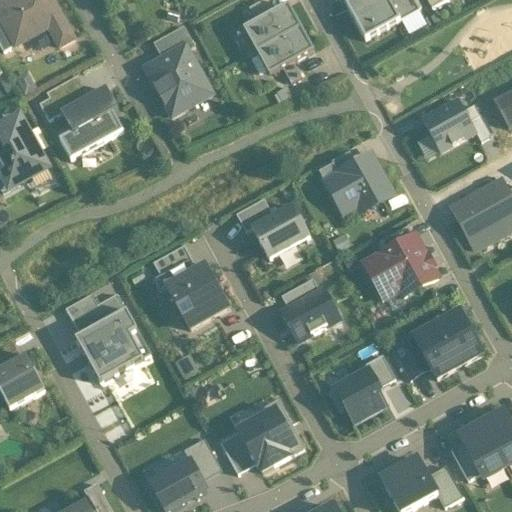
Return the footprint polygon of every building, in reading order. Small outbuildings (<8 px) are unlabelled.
[(50,0),(18,0),(0,10),(0,21),(2,25),(17,51),(50,33),(61,52),(75,45),(50,0)] [(365,0),(346,11),(366,47),(402,27),(387,0),(365,0)] [(411,0),(387,0),(402,27),(421,17),(411,0)] [(425,0),(433,14),(450,5),(447,0),(425,0)] [(289,10),(244,35),(258,59),(302,33),(289,10)] [(20,56),(17,51),(2,25),(0,26),(0,48),(8,63),(20,56)] [(155,48),(163,64),(188,51),(191,57),(197,53),(185,32),(155,48)] [(316,56),(302,33),(258,59),(271,82),(316,56)] [(191,57),(188,51),(163,64),(145,74),(173,124),(215,101),(191,57)] [(79,81),(47,99),(51,104),(41,110),(50,126),(62,119),(92,103),(79,81)] [(92,103),(62,119),(73,139),(61,146),(72,167),(125,137),(115,120),(121,116),(108,94),(92,103)] [(511,96),(495,106),(511,133),(511,132),(511,96)] [(459,106),(423,126),(441,159),(477,139),(465,116),(459,106)] [(475,111),(465,116),(477,139),(482,148),(493,143),(475,111)] [(0,134),(0,193),(5,201),(52,174),(22,122),(0,134)] [(348,175),(346,173),(356,168),(351,157),(333,167),(334,169),(340,179),(348,175)] [(334,169),(320,177),(343,221),(360,212),(369,207),(373,213),(396,201),(373,159),(356,168),(346,173),(348,175),(340,179),(334,169)] [(503,187),(453,215),(476,256),(510,238),(505,229),(511,224),(511,203),(509,197),(503,187)] [(274,222),(265,206),(238,220),(247,237),(253,234),(274,222)] [(360,212),(363,219),(373,213),(369,207),(360,212)] [(274,222),(253,234),(271,266),(311,244),(293,211),(274,222)] [(380,247),(386,259),(416,243),(410,231),(380,247)] [(386,259),(365,270),(385,306),(401,298),(404,304),(439,285),(416,243),(386,259)] [(186,251),(155,269),(161,280),(153,284),(161,298),(168,294),(200,276),(186,251)] [(200,276),(168,294),(191,335),(230,313),(206,272),(200,276)] [(282,306),(289,317),(321,299),(314,287),(282,306)] [(289,317),(280,322),(299,354),(344,328),(325,296),(321,299),(289,317)] [(99,311),(108,328),(128,317),(118,300),(99,311)] [(67,316),(82,342),(108,328),(99,311),(93,301),(67,316)] [(486,363),(459,314),(408,343),(409,347),(428,380),(435,391),(486,363)] [(82,342),(77,345),(101,390),(152,361),(128,317),(108,328),(82,342)] [(0,351),(0,365),(19,356),(12,345),(0,351)] [(428,380),(409,347),(392,356),(411,390),(428,380)] [(182,379),(197,376),(193,361),(179,364),(182,379)] [(27,362),(0,377),(0,395),(11,417),(46,397),(27,362)] [(366,370),(368,374),(380,398),(396,389),(382,362),(366,370)] [(326,396),(348,438),(384,419),(376,406),(383,402),(380,398),(368,374),(326,396)] [(261,418),(264,423),(277,417),(286,434),(291,431),(279,409),(261,418)] [(505,416),(483,429),(508,472),(511,469),(511,429),(509,424),(505,416)] [(264,423),(240,436),(242,438),(259,470),(263,478),(291,463),(288,457),(296,453),(286,434),(277,417),(264,423)] [(484,485),(508,472),(483,429),(460,442),(464,449),(481,481),(484,485)] [(239,481),(259,470),(242,438),(222,449),(239,481)] [(185,457),(191,469),(193,468),(203,487),(223,477),(206,445),(185,457)] [(464,449),(452,456),(470,487),(481,481),(464,449)] [(372,481),(389,511),(428,511),(438,506),(427,486),(412,459),(372,481)] [(191,469),(152,490),(163,511),(179,511),(208,496),(203,487),(193,468),(191,469)] [(447,475),(427,486),(438,506),(441,511),(450,511),(463,505),(447,475)] [(85,496),(91,506),(94,511),(110,511),(98,489),(85,496)]
